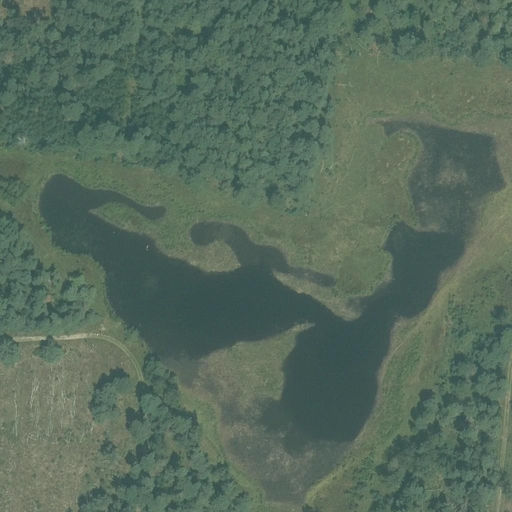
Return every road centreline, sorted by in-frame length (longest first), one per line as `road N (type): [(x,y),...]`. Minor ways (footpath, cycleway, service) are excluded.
road 1 (track): [(0,338),(104,337),(128,354),(144,412),(137,511)]
road 2 (track): [(511,385),(498,511)]
